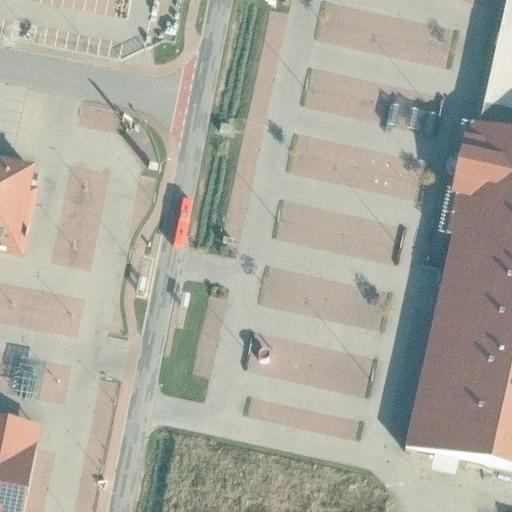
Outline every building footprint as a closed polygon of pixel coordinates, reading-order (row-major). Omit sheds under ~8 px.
[(511,139),(511,11),(498,9),(474,131),(511,139)] [(410,128),(432,134),(437,115),(415,110),(410,128)] [(511,139),(474,131),(399,454),(511,480),(511,139)] [(0,256),(28,263),(43,191),(34,189),(38,170),(0,162),(0,256)] [(0,511),(31,511),(47,435),(0,425),(0,511)]
